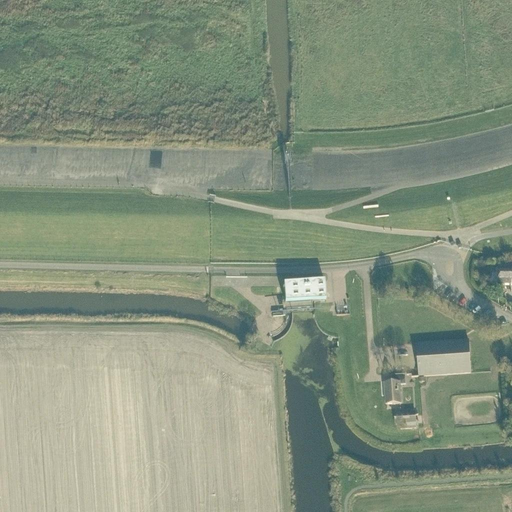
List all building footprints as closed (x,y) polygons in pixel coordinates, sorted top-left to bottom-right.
[(511,269),(511,270),(511,272),(497,272),(497,286),(511,286),(511,284),(511,269)] [(285,304),(325,301),(323,282),(283,285),(285,304)] [(425,377),(470,374),(468,341),(417,344),(419,377),(425,377)] [(399,386),(405,386),(405,375),(391,376),(392,384),(384,384),(385,397),(386,405),(400,404),(399,386)] [(416,430),(415,412),(394,413),(394,425),(399,425),(400,431),(410,430),(416,430)]
